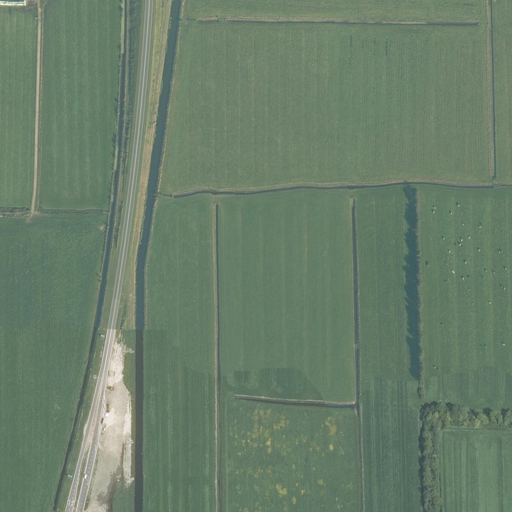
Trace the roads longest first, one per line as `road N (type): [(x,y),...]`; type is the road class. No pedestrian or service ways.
road 1 (trunk): [(148,0),(103,371)]
road 2 (trunk): [(103,371),(68,511)]
road 3 (trunk): [(79,511),(103,371)]
